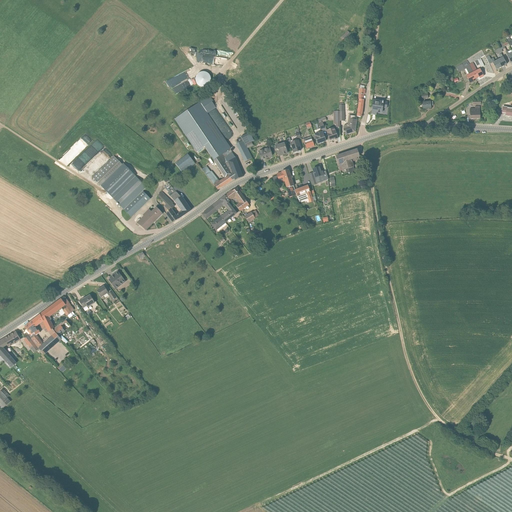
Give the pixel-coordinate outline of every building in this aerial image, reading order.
[(347,31),(342,37),(345,41),(351,35),(347,31)] [(498,60),(501,67),(506,64),(501,54),(499,55),(501,58),(498,60)] [(493,58),(491,59),(489,56),(486,57),(490,64),(492,63),(496,70),(501,67),(498,60),(495,62),(493,58)] [(473,80),(476,78),(468,62),(464,65),(466,69),(468,68),(469,71),(467,72),(469,75),(466,76),(470,83),(473,81),(473,80)] [(477,71),(472,63),(469,64),(468,62),(476,78),(479,77),(480,78),(483,76),(480,69),(477,71)] [(205,68),(195,76),(201,83),(210,74),(205,68)] [(175,86),(178,92),(190,85),(187,80),(175,86)] [(197,112),(213,101),(210,95),(176,118),(194,146),(201,141),(211,156),(219,167),(235,157),(232,152),(230,153),(228,150),(231,148),(209,114),(201,118),(197,112)] [(382,101),(382,102),(374,101),(372,112),(381,113),(382,107),(386,108),(387,102),(383,102),(383,101),(382,101)] [(470,113),(470,119),(480,119),(479,106),(475,106),(475,109),(470,109),(470,113)] [(511,109),(506,109),(506,107),(503,107),(502,113),(506,113),(506,116),(511,116),(511,109)] [(356,120),(354,119),(355,116),(351,116),(350,119),(349,123),(348,123),(347,125),(343,126),(344,129),(343,129),(346,135),(355,132),(356,120)] [(318,124),(320,128),(320,130),(324,129),(325,129),(324,127),(322,122),(323,122),(322,119),(321,119),(316,120),(317,121),(318,124)] [(338,138),(335,131),(334,127),(326,130),(327,133),(330,140),(338,138)] [(321,131),(320,130),(320,128),(314,130),(315,133),(314,134),(315,137),(318,143),(326,141),(323,134),(322,131),(321,131)] [(250,132),(242,135),(247,147),(255,144),(250,132)] [(314,146),(312,139),(311,136),(302,140),(303,143),(304,142),(306,148),(314,146)] [(245,161),(252,157),(244,139),(236,142),(245,161)] [(298,141),(290,143),(293,153),(301,150),(298,141)] [(284,143),(275,146),(279,156),(287,153),(284,143)] [(269,148),(259,152),(261,160),(272,156),(269,148)] [(350,174),(353,173),(355,172),(353,167),(352,162),(356,161),(355,158),(359,156),(357,150),(347,153),(343,154),(348,169),(349,172),(350,174)] [(115,154),(93,175),(102,184),(123,163),(115,154)] [(345,170),(348,169),(343,154),(336,157),(339,168),(342,167),(343,170),(345,170)] [(235,181),(243,177),(235,157),(219,167),(226,178),(220,182),(219,181),(217,182),(210,172),(206,166),(202,169),(206,175),(218,190),(223,187),(234,179),(235,181)] [(101,185),(113,198),(135,176),(123,164),(122,165),(101,185)] [(322,172),(321,172),(319,167),(313,169),(315,178),(319,176),(321,182),(329,180),(326,171),(322,172)] [(284,179),(291,178),(288,170),(281,172),(284,179)] [(113,198),(123,209),(146,187),(135,176),(113,198)] [(295,190),(298,197),(300,196),(298,189),(296,184),(293,185),(291,178),(284,179),(286,186),(287,188),(294,186),(295,190)] [(310,192),(308,186),(298,189),(300,196),(298,197),(297,197),(299,202),(312,198),(310,192)] [(287,189),(290,198),(295,196),(292,187),(287,189)] [(240,203),(245,200),(236,188),(232,191),(225,196),(229,201),(234,198),(235,199),(236,197),(240,203)] [(179,214),(176,216),(171,209),(174,207),(172,204),(172,203),(161,192),(158,195),(166,204),(164,206),(169,211),(166,213),(173,223),(181,217),(179,214)] [(170,196),(174,201),(180,196),(176,192),(170,196)] [(191,210),(181,196),(180,196),(174,201),(182,211),(179,214),(181,217),(191,210)] [(229,201),(225,196),(212,206),(216,211),(225,205),(227,202),(228,203),(229,202),(229,201)] [(240,211),(249,205),(245,200),(240,203),(236,206),(240,211)] [(236,214),(228,203),(227,202),(225,205),(229,211),(221,217),(226,223),(225,222),(236,214)] [(206,220),(216,211),(212,206),(201,215),(206,220)] [(137,223),(146,230),(162,214),(156,208),(151,212),(149,210),(143,215),(144,216),(137,223)] [(245,217),(248,223),(258,217),(255,211),(245,217)] [(216,230),(226,223),(221,217),(212,224),(216,230)] [(115,289),(125,282),(118,272),(110,277),(111,279),(109,280),(115,289)] [(101,297),(108,293),(104,286),(97,291),(101,297)] [(87,307),(94,303),(90,295),(83,300),(82,299),(79,301),(83,307),(86,305),(87,307)] [(70,312),(74,309),(65,298),(62,300),(61,299),(45,311),(35,319),(39,324),(40,323),(43,330),(47,328),(48,332),(53,328),(48,317),(58,310),(59,312),(62,310),(63,310),(67,307),(70,312)] [(62,339),(80,324),(73,315),(55,330),(62,339)] [(36,327),(39,324),(35,319),(32,321),(25,327),(30,334),(28,336),(38,348),(39,349),(38,349),(44,355),(61,339),(56,333),(52,329),(49,332),(52,336),(42,345),(41,344),(42,343),(36,335),(40,333),(36,327)] [(8,347),(20,340),(16,332),(3,339),(5,343),(6,343),(7,344),(8,347)] [(34,353),(38,349),(39,349),(38,348),(28,336),(24,339),(34,353)] [(2,347),(7,344),(6,343),(5,343),(3,339),(0,341),(0,355),(12,367),(16,363),(2,347)] [(0,397),(3,401),(7,398),(9,396),(4,390),(2,392),(1,391),(0,391),(0,397)]
